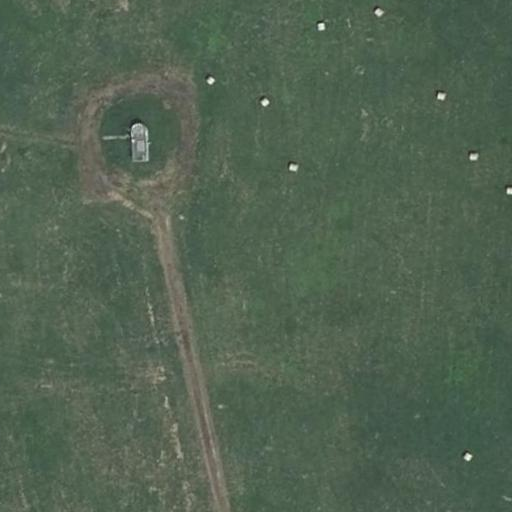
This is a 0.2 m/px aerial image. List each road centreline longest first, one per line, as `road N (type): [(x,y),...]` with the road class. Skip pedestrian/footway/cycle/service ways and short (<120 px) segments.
road 1 (track): [(160,205),(225,511)]
road 2 (track): [(160,205),(176,190),(188,144),(176,94),(137,86),(100,102),(93,158),(123,189)]
